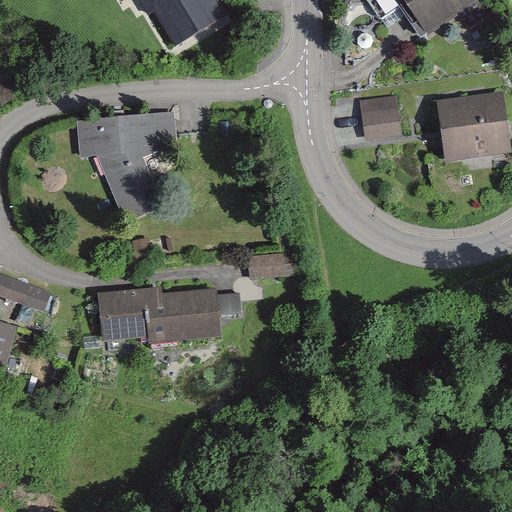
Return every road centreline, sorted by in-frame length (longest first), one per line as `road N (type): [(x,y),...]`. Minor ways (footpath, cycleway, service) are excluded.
road 1 (residential): [(306,77),(124,92),(18,121),(0,147)]
road 2 (residential): [(306,77),(325,167),(358,215),(408,245),(460,249),(511,236)]
road 3 (residential): [(0,250),(7,261),(88,281),(246,281)]
